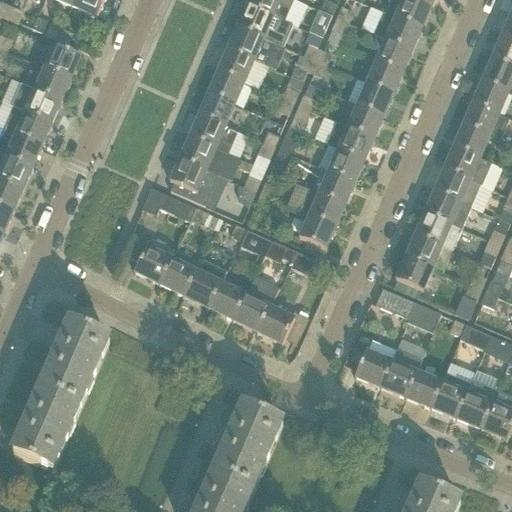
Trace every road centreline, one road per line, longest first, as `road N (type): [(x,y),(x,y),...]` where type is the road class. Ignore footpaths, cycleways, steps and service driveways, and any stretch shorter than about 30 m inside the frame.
road 1 (residential): [(479,0),(302,401)]
road 2 (residential): [(34,273),(154,0)]
road 3 (residential): [(235,370),(34,273)]
road 4 (residential): [(170,511),(235,370)]
